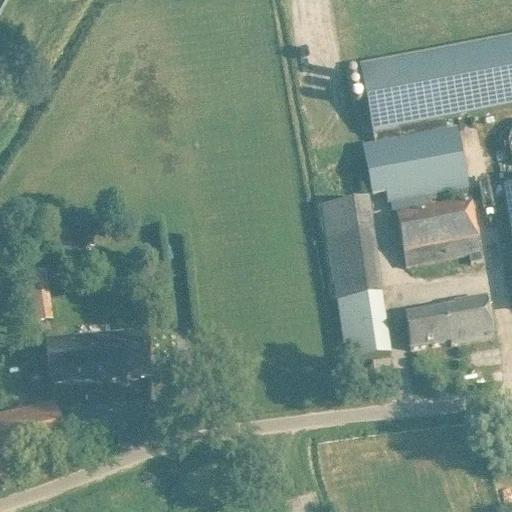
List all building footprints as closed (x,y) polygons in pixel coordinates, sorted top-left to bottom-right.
[(370,138),(372,149),(363,151),(372,199),(386,196),(388,207),(420,200),(422,211),(396,216),(407,272),(470,259),(472,267),(484,265),(471,201),(442,207),(440,197),(469,191),(457,132),(456,133),(453,121),(511,109),(511,42),(356,74),(368,138),(370,138)] [(511,191),(503,193),(511,248),(511,191)] [(366,205),(322,212),(327,243),(371,237),(366,205)] [(50,322),(44,274),(25,276),(31,324),(50,322)] [(494,342),(487,302),(487,300),(454,305),(455,309),(405,317),(411,353),(450,346),(451,350),(494,342)] [(337,309),(347,367),(392,361),(382,302),(337,309)] [(143,338),(105,341),(48,345),(51,385),(146,378),(146,380),(149,379),(146,337),(143,337),(143,338)] [(0,478),(68,462),(56,405),(0,418),(0,478)]
